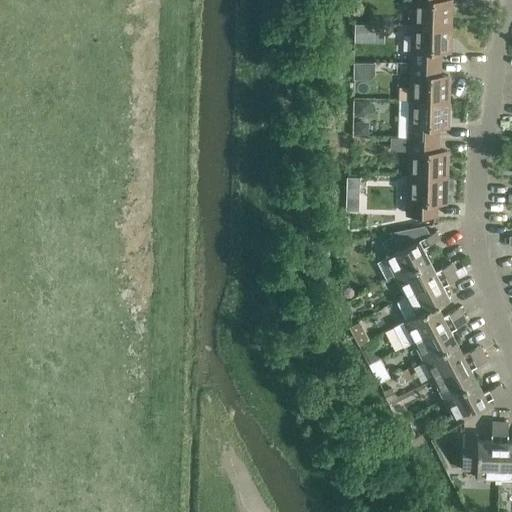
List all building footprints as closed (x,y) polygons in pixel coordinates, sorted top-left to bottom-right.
[(413,0),(413,24),(449,25),(449,0),(413,0)] [(359,4),(358,20),(370,21),(371,5),(359,4)] [(448,50),(449,25),(413,24),(412,62),(438,62),(438,50),(448,50)] [(438,74),(438,62),(412,62),(411,100),(447,100),(448,74),(438,74)] [(447,126),(447,100),(411,100),(410,137),(436,138),(436,126),(447,126)] [(436,150),(436,138),(410,137),(409,175),(445,176),(446,150),(436,150)] [(445,201),(445,176),(409,175),(408,213),(434,213),(434,201),(445,201)] [(385,281),(395,276),(428,258),(422,246),(439,237),(435,230),(424,235),(421,229),(410,235),(408,232),(391,241),(396,250),(385,256),(375,261),(385,281)] [(399,297),(455,267),(452,261),(435,270),(428,258),(395,276),(403,291),(397,294),(399,297)] [(394,299),(395,302),(406,318),(436,303),(449,296),(443,284),(462,272),(459,264),(455,267),(399,297),(394,299)] [(442,315),(436,303),(403,320),(411,336),(405,339),(407,342),(463,313),(459,306),(442,315)] [(423,359),(456,341),(449,329),(466,320),(463,313),(407,342),(408,345),(414,342),(423,359)] [(427,381),(483,351),(479,344),(462,353),(456,341),(423,359),(431,374),(425,377),(427,381)] [(443,397),(476,379),(470,367),(486,358),(483,351),(427,381),(428,383),(434,380),(443,397)] [(476,379),(443,397),(451,412),(446,415),(447,418),(453,415),(453,416),(503,390),(499,383),(483,392),(476,379)] [(497,478),(499,421),(491,421),(491,440),(477,440),(477,435),(461,434),(460,469),(475,470),(475,477),(497,478)] [(511,478),(511,440),(506,441),(507,422),(499,421),(497,478),(511,478)]
